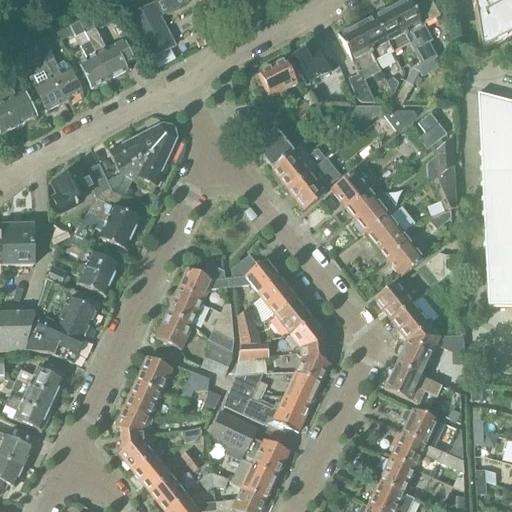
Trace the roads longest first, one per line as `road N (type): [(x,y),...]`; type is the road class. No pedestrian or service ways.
road 1 (residential): [(293,511),(370,347),(210,152)]
road 2 (residential): [(71,455),(210,152)]
road 3 (residential): [(0,181),(185,85)]
road 4 (residential): [(185,85),(351,0)]
road 5 (unknown): [(35,163),(37,258),(18,287)]
